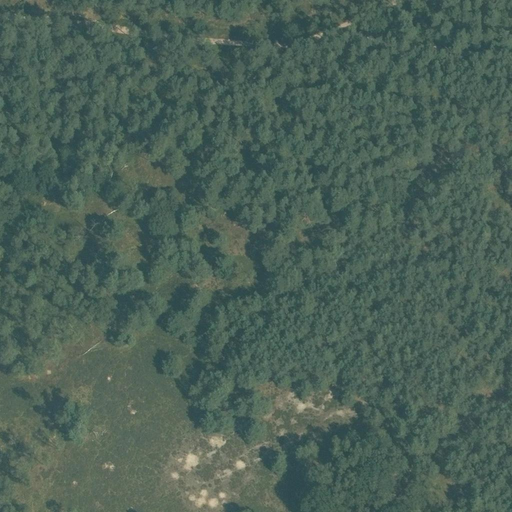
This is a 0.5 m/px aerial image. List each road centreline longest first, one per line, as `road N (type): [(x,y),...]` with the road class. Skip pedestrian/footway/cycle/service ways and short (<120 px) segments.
road 1 (track): [(0,16),(274,46),(328,32)]
road 2 (track): [(328,32),(511,56)]
